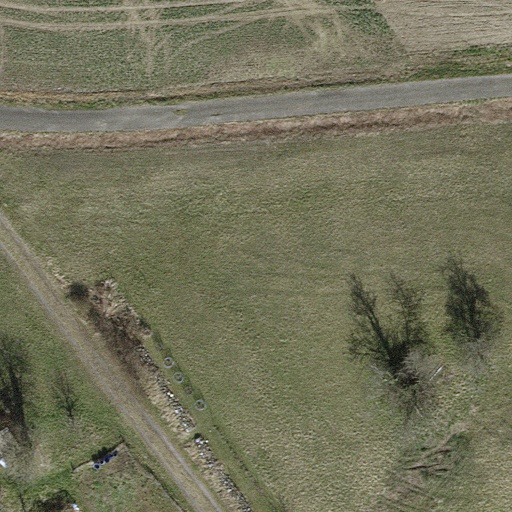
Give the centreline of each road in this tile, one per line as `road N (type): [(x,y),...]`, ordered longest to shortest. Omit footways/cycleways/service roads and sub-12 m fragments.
road 1 (track): [(0,117),(96,121),(511,83)]
road 2 (track): [(216,511),(0,224)]
